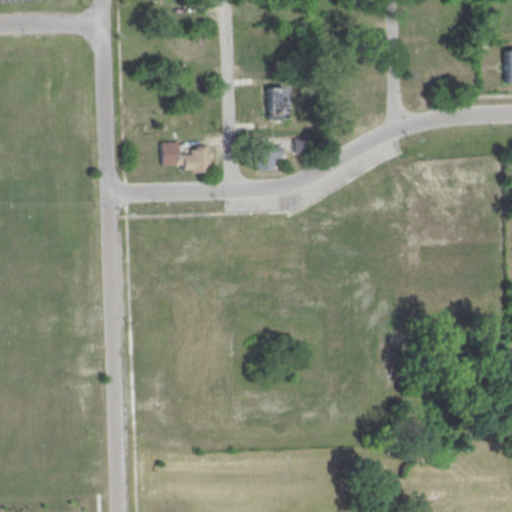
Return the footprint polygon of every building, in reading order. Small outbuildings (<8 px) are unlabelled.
[(276,36),(276,59),(263,60),(263,62),(251,62),(250,37),(276,36)] [(511,81),(511,49),(501,49),(501,82),(511,81)] [(285,86),(265,86),(265,118),(285,118),(285,86)] [(177,141),(159,141),(159,164),(180,164),(180,171),(210,171),(210,149),(177,149),(177,141)] [(257,170),(271,170),(271,157),(280,157),(280,146),(257,146),(257,170)] [(191,431),(215,431),(215,424),(334,422),(334,426),(362,425),(362,393),(378,393),(377,304),(395,304),(395,285),(418,285),(419,320),(494,320),(493,250),(421,251),(421,275),(399,275),(399,223),(373,223),(373,214),(312,214),(313,268),(270,269),(270,264),(162,265),(163,285),(173,285),(174,400),(190,400),(191,431)]
